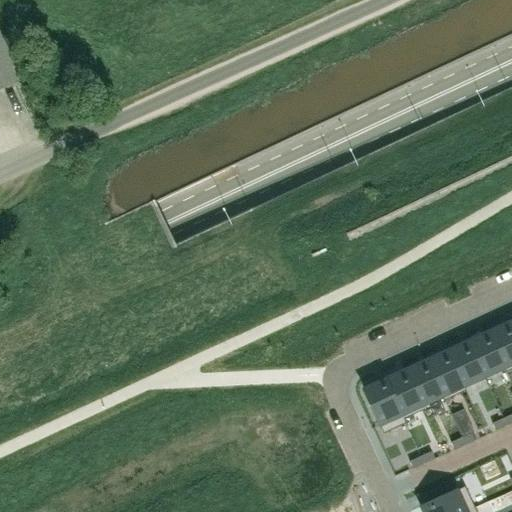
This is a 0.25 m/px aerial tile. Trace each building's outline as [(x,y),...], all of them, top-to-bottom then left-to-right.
[(0,90),(22,80),(0,33),(0,90)] [(511,329),(509,323),(488,333),(504,368),(503,368),(505,372),(511,369),(511,329)] [(488,333),(468,342),(484,377),(503,368),(504,368),(488,333)] [(468,342),(447,352),(463,387),(464,386),(484,377),(468,342)] [(447,352),(426,361),(442,396),(441,396),(443,401),(466,391),(464,386),(463,387),(447,352)] [(426,361),(406,371),(422,406),(422,405),(441,396),(442,396),(426,361)] [(406,371),(385,380),(403,419),(404,419),(424,409),(422,405),(422,406),(406,371)] [(385,380),(363,390),(383,434),(406,423),(404,419),(403,419),(385,380)] [(511,414),(503,418),(506,426),(511,423),(511,414)] [(503,418),(492,423),(495,431),(506,426),(503,418)] [(472,433),(461,438),(465,445),(476,440),(472,433)] [(461,438),(450,443),(454,450),(465,445),(461,438)] [(431,452),(420,457),(423,464),(434,459),(431,452)] [(420,457),(409,461),(412,469),(423,464),(420,457)] [(465,487),(421,507),(423,511),(466,511),(475,508),(465,487)]
